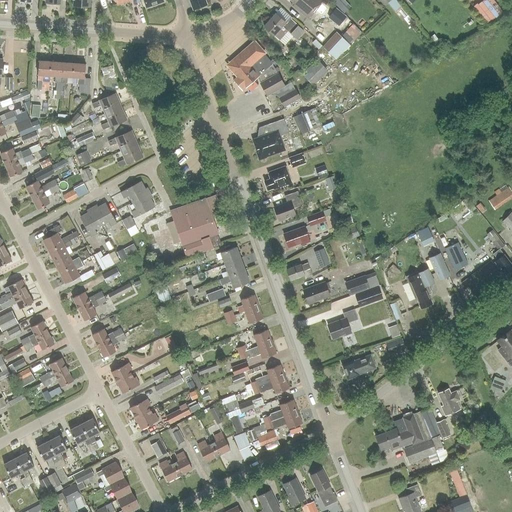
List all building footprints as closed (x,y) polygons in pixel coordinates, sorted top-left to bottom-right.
[(189,0),(193,10),(207,5),(204,0),(189,0)] [(308,19),(322,2),(320,0),(290,0),(293,2),(291,4),(308,19)] [(348,9),(339,0),(331,0),(343,13),(348,9)] [(402,7),(395,0),(385,0),(396,12),(402,7)] [(347,17),(336,8),(329,17),(340,26),(347,17)] [(264,26),(274,35),(279,40),(288,31),(296,38),(304,30),(291,19),(287,23),(275,13),(264,26)] [(414,21),(409,15),(404,19),(409,25),(414,21)] [(362,32),(353,24),(341,36),(336,32),(323,46),(336,59),(362,32)] [(312,43),(319,49),(322,46),(315,40),(312,43)] [(277,73),(272,64),(273,63),(264,54),(265,53),(254,41),(227,65),(237,76),(233,80),(242,90),(246,87),(250,92),(258,85),(254,81),(258,77),(261,82),(260,83),(267,95),(285,86),(278,73),(277,73)] [(290,67),(285,59),(281,62),(286,70),(290,67)] [(312,85),(328,71),(317,59),(301,73),(312,85)] [(50,76),(51,62),(39,61),(38,75),(37,89),(42,89),(42,81),(43,81),(43,75),(50,76)] [(60,91),(62,62),(51,62),(50,76),(61,76),(61,83),(56,82),(56,91),(60,91)] [(73,77),(74,63),(62,62),(60,91),(64,91),(65,83),(66,77),(73,77)] [(90,79),(84,78),(86,64),(74,63),(73,77),(78,78),(77,84),(79,84),(79,92),(89,93),(90,79)] [(295,89),(279,98),(284,106),(300,98),(295,89)] [(29,110),(30,91),(22,94),(11,98),(14,107),(22,103),(25,111),(26,112),(29,110)] [(101,105),(105,113),(121,106),(115,93),(99,100),(99,101),(92,104),(94,108),(101,105)] [(127,120),(121,106),(105,113),(108,122),(101,125),(103,130),(110,126),(110,127),(127,120)] [(315,107),(293,117),(299,135),(323,125),(315,107)] [(0,121),(15,116),(13,111),(0,116),(0,121)] [(40,128),(38,120),(33,122),(31,123),(26,112),(25,111),(22,112),(22,113),(21,113),(15,116),(17,121),(14,122),(20,136),(36,130),(40,128)] [(75,125),(83,116),(78,112),(70,121),(75,125)] [(63,122),(69,120),(70,115),(58,114),(57,122),(63,122)] [(3,127),(14,122),(17,121),(15,116),(0,121),(0,135),(6,133),(3,127)] [(289,133),(284,119),(268,124),(272,134),(254,140),(257,151),(256,151),(259,160),(266,157),(265,156),(284,150),(279,136),(289,133)] [(67,137),(62,125),(61,123),(57,124),(62,139),(67,137)] [(27,143),(40,137),(37,131),(24,136),(27,143)] [(117,142),(121,151),(137,144),(131,131),(115,138),(108,141),(110,146),(117,142)] [(92,132),(81,137),(75,140),(77,142),(70,145),(72,148),(94,138),(92,132)] [(12,148),(0,153),(5,165),(31,154),(41,150),(38,144),(29,148),(29,149),(26,150),(15,155),(12,148)] [(143,157),(137,144),(121,151),(124,159),(117,163),(119,167),(126,164),(143,157)] [(91,162),(86,151),(75,155),(80,167),(91,162)] [(306,162),(302,152),(288,157),(292,167),(306,162)] [(31,154),(5,165),(10,177),(22,172),(19,165),(25,162),(27,166),(31,164),(30,163),(34,161),(32,155),(31,154)] [(79,173),(72,156),(67,158),(74,175),(79,173)] [(42,169),(51,164),(49,159),(40,163),(42,169)] [(51,165),(34,174),(37,180),(38,182),(56,174),(51,165)] [(270,179),(264,181),(268,190),(273,188),(274,189),(291,183),(285,166),(267,172),(270,179)] [(324,166),(315,170),(318,179),(327,176),(324,166)] [(87,182),(92,179),(87,168),(82,171),(87,182)] [(333,176),(325,179),(329,190),(338,187),(333,176)] [(32,198),(57,185),(54,180),(41,187),(38,182),(37,180),(26,186),(32,198)] [(129,195),(132,202),(149,193),(147,188),(145,189),(141,181),(121,192),(123,198),(129,195)] [(74,190),(63,196),(67,203),(88,192),(83,183),(73,188),(74,190)] [(46,197),(59,190),(59,188),(57,185),(32,198),(38,209),(49,203),(46,197)] [(494,209),(511,197),(511,192),(508,187),(488,201),(494,209)] [(303,205),(300,199),(298,191),(284,196),(287,203),(274,207),(279,221),(295,214),(293,208),(303,205)] [(152,198),(149,193),(132,202),(136,209),(131,212),(134,217),(154,206),(150,199),(152,198)] [(218,233),(212,216),(222,213),(216,195),(170,211),(173,221),(166,223),(174,244),(181,242),(186,258),(221,245),(217,234),(218,233)] [(97,205),(92,208),(101,225),(108,221),(111,226),(116,223),(105,203),(98,207),(97,205)] [(480,203),(476,206),(481,213),(486,209),(480,203)] [(101,225),(92,208),(87,211),(88,212),(80,217),(91,237),(97,234),(94,229),(101,225)] [(330,209),(323,211),(325,217),(332,215),(331,215),(330,209)] [(325,221),(324,217),(322,212),(307,217),(310,226),(325,221)] [(511,230),(511,213),(511,212),(502,221),(511,230)] [(126,229),(134,225),(130,216),(121,220),(126,229)] [(350,217),(343,220),(345,226),(352,224),(350,217)] [(443,239),(456,234),(452,224),(439,229),(443,239)] [(48,251),(73,238),(79,235),(76,231),(60,239),(57,233),(61,231),(58,225),(45,232),(48,237),(43,240),(48,251)] [(304,227),(283,234),(288,247),(300,243),(301,244),(309,241),(304,227)] [(434,242),(427,227),(416,231),(423,247),(434,242)] [(504,246),(498,238),(492,230),(486,234),(498,250),(493,254),(498,260),(495,262),(504,274),(511,268),(511,265),(500,249),(504,246)] [(65,248),(72,245),(76,243),(73,238),(48,251),(54,262),(68,254),(65,248)] [(444,249),(454,270),(467,264),(458,243),(444,249)] [(236,246),(220,252),(216,254),(218,260),(222,258),(225,264),(241,258),(236,246)] [(0,266),(11,261),(5,249),(0,252),(0,266)] [(123,249),(117,253),(121,260),(127,257),(123,249)] [(323,249),(316,251),(319,259),(326,257),(323,249)] [(100,251),(93,255),(102,270),(114,264),(109,253),(103,257),(100,251)] [(206,260),(203,253),(191,257),(194,265),(206,260)] [(449,275),(443,262),(439,253),(428,258),(438,280),(449,275)] [(59,273),(81,261),(79,257),(72,261),(68,254),(54,262),(59,273)] [(245,270),(241,258),(225,264),(229,276),(219,280),(245,270)] [(76,270),(83,266),(81,261),(59,273),(65,283),(80,276),(79,276),(76,270)] [(309,270),(314,268),(313,264),(309,265),(309,263),(301,265),(301,264),(286,269),(290,280),(303,276),(304,279),(311,276),(309,270)] [(117,277),(120,275),(117,268),(113,270),(103,276),(106,282),(117,277)] [(92,269),(79,276),(80,276),(82,281),(95,275),(92,269)] [(434,282),(428,269),(417,274),(421,282),(409,287),(413,296),(415,296),(421,308),(432,304),(424,285),(427,284),(428,285),(434,282)] [(249,282),(245,270),(219,280),(221,286),(231,282),(234,288),(249,282)] [(375,286),(370,273),(345,283),(349,295),(375,286)] [(183,278),(175,280),(178,289),(185,286),(183,278)] [(0,304),(27,291),(21,279),(8,286),(11,292),(5,295),(6,295),(0,298),(0,304)] [(324,282),(303,290),(308,304),(330,296),(327,288),(330,287),(328,282),(325,284),(324,282)] [(129,283),(125,285),(122,287),(108,294),(111,300),(132,289),(129,283)] [(383,298),(378,286),(354,295),(359,307),(383,298)] [(160,302),(171,298),(167,288),(156,292),(160,302)] [(225,295),(222,288),(206,294),(209,301),(225,295)] [(32,303),(27,291),(0,304),(2,309),(16,302),(19,309),(32,303)] [(79,309),(104,296),(101,291),(88,298),(84,292),(73,298),(79,309)] [(241,300),(243,305),(237,307),(240,313),(245,311),(245,312),(259,306),(254,295),(241,300)] [(93,308),(106,301),(104,296),(79,309),(84,320),(96,314),(93,308)] [(220,308),(231,304),(229,298),(218,302),(220,308)] [(402,317),(399,310),(396,302),(389,305),(395,320),(402,317)] [(263,318),(259,306),(245,312),(246,313),(241,315),(242,319),(247,318),(249,323),(263,318)] [(358,319),(354,309),(343,313),(345,319),(328,325),(333,339),(343,335),(343,337),(351,334),(347,323),(358,319)] [(223,313),(225,319),(233,316),(231,310),(223,313)] [(11,311),(0,316),(0,329),(1,332),(17,324),(11,311)] [(235,321),(233,316),(225,319),(227,325),(235,321)] [(23,345),(48,332),(42,321),(31,327),(34,334),(20,341),(23,345)] [(136,333),(144,329),(141,324),(134,328),(136,333)] [(21,333),(18,326),(7,332),(10,338),(21,333)] [(98,346),(123,333),(121,328),(107,335),(104,329),(92,335),(98,346)] [(139,348),(157,339),(155,336),(162,332),(160,328),(135,340),(139,348)] [(238,354),(272,341),(267,330),(253,335),(255,339),(236,348),(238,354)] [(126,338),(125,337),(130,335),(128,331),(123,333),(98,346),(104,357),(115,351),(112,345),(126,338)] [(511,334),(509,331),(497,340),(502,347),(500,349),(505,357),(508,354),(511,358),(511,356),(511,334)] [(54,344),(48,332),(23,345),(23,346),(20,347),(20,348),(4,356),(6,360),(39,343),(42,350),(54,344)] [(171,334),(164,338),(167,343),(174,339),(171,334)] [(405,349),(401,338),(386,343),(389,354),(405,349)] [(276,353),(272,341),(238,354),(240,359),(248,356),(249,358),(261,354),(262,358),(276,353)] [(376,368),(371,354),(354,361),(353,360),(348,363),(348,364),(342,366),(344,368),(345,368),(349,379),(359,375),(359,374),(376,368)] [(15,370),(26,364),(23,358),(8,366),(12,373),(16,371),(15,370)] [(42,382),(67,369),(61,358),(49,364),(53,371),(39,378),(42,382)] [(5,364),(4,364),(2,359),(0,360),(0,368),(2,372),(0,372),(0,379),(10,374),(5,364)] [(249,370),(246,361),(231,367),(234,375),(249,370)] [(198,375),(222,367),(220,362),(197,370),(198,375)] [(111,372),(117,383),(132,375),(129,370),(132,369),(128,363),(111,372)] [(252,389),(284,376),(280,365),(266,370),(268,374),(255,379),(256,381),(249,383),(252,389)] [(34,380),(31,375),(28,369),(17,374),(23,386),(34,380)] [(73,381),(67,369),(42,382),(44,387),(58,380),(61,387),(73,381)] [(156,383),(170,376),(167,370),(153,377),(156,383)] [(201,386),(197,373),(191,375),(196,388),(201,386)] [(178,374),(154,387),(158,395),(182,382),(178,374)] [(237,376),(240,383),(246,380),(243,374),(237,376)] [(133,378),(132,375),(117,383),(122,393),(140,384),(136,377),(133,378)] [(226,377),(229,385),(236,382),(234,375),(226,377)] [(289,388),(284,376),(252,389),(246,391),(248,397),(273,387),(275,393),(289,388)] [(491,388),(502,392),(507,380),(496,376),(491,388)] [(187,382),(190,388),(195,386),(192,380),(187,382)] [(53,399),(64,393),(60,386),(49,392),(53,399)] [(445,416),(460,409),(457,401),(460,400),(456,391),(450,393),(448,389),(438,393),(444,406),(441,407),(445,416)] [(196,391),(189,393),(192,400),(199,398),(196,391)] [(9,406),(21,400),(25,397),(23,394),(20,396),(19,393),(12,397),(13,399),(7,402),(9,406)] [(253,408),(263,404),(261,397),(251,400),(238,404),(236,400),(234,395),(220,400),(226,418),(248,410),(253,408)] [(130,408),(135,418),(150,411),(148,406),(150,405),(147,399),(130,408)] [(265,424),(297,411),(293,400),(279,405),(281,410),(270,414),(270,415),(262,418),(264,424),(265,424)] [(189,414),(186,408),(187,407),(185,403),(179,406),(180,408),(166,416),(170,424),(189,414)] [(191,413),(200,408),(197,403),(188,408),(191,413)] [(224,420),(216,406),(209,409),(217,424),(224,420)] [(421,413),(430,437),(439,434),(429,409),(421,413)] [(152,414),(150,411),(135,418),(141,429),(158,420),(154,413),(152,414)] [(302,423),(297,411),(265,424),(266,428),(267,429),(286,422),(288,428),(302,423)] [(413,413),(402,417),(403,418),(393,422),(395,428),(375,436),(381,450),(394,445),(395,449),(403,446),(404,449),(409,463),(436,453),(420,411),(413,414),(413,413)] [(237,415),(230,417),(236,433),(243,431),(237,415)] [(92,418),(81,424),(95,450),(99,448),(95,441),(96,441),(93,436),(100,432),(92,418)] [(466,429),(470,434),(482,422),(478,418),(466,429)] [(443,438),(450,434),(444,420),(436,423),(443,438)] [(187,439),(192,436),(185,422),(180,424),(187,439)] [(95,450),(81,424),(70,430),(77,444),(84,440),(87,446),(91,452),(95,450)] [(256,439),(254,432),(266,428),(265,424),(264,424),(247,430),(247,432),(241,434),(244,445),(251,443),(250,441),(256,439)] [(300,427),(289,431),(292,440),(303,436),(300,427)] [(178,443),(183,441),(177,428),(171,431),(178,443)] [(278,439),(275,430),(256,437),(260,446),(278,439)] [(216,441),(212,443),(218,455),(230,449),(221,432),(214,436),(216,441)] [(166,453),(159,439),(160,438),(158,433),(147,438),(157,458),(166,453)] [(59,435),(48,441),(62,467),(66,465),(59,453),(67,449),(59,435)] [(62,467),(48,441),(37,447),(44,461),(51,457),(54,463),(58,469),(62,467)] [(218,455),(212,443),(207,446),(205,441),(197,444),(206,462),(218,455)] [(26,452),(15,458),(22,472),(25,477),(29,484),(33,482),(29,475),(27,470),(34,466),(26,452)] [(178,461),(174,463),(180,475),(192,469),(183,452),(175,456),(178,461)] [(15,458),(4,464),(11,478),(18,474),(22,472),(15,458)] [(180,475),(174,463),(169,465),(167,460),(159,464),(168,481),(180,475)] [(123,477),(116,463),(102,470),(96,473),(98,477),(104,474),(109,485),(123,477)] [(469,502),(456,469),(448,472),(458,498),(447,502),(450,510),(469,502)] [(310,476),(318,491),(322,499),(323,498),(326,506),(337,500),(333,493),(329,486),(330,486),(322,470),(310,476)] [(53,488),(61,484),(55,472),(47,476),(53,488)] [(44,491),(52,488),(46,477),(39,481),(44,491)] [(123,477),(109,485),(103,488),(106,492),(111,489),(117,499),(131,492),(123,477)] [(305,499),(295,479),(283,484),(289,497),(287,498),(291,505),(305,499)] [(65,491),(61,493),(67,505),(82,497),(76,485),(65,491)] [(420,511),(415,498),(421,495),(417,485),(404,490),(406,495),(399,498),(402,506),(403,506),(405,511),(420,511)] [(262,511),(276,511),(279,511),(270,491),(258,497),(264,509),(262,510),(262,511)] [(129,511),(139,507),(131,492),(117,499),(123,510),(118,511),(129,511)] [(69,504),(73,511),(79,511),(74,501),(69,504)] [(317,511),(313,501),(307,504),(309,511),(317,511)] [(472,511),(469,502),(450,510),(451,511),(472,511)] [(111,511),(115,511),(111,503),(94,511),(111,511)]
